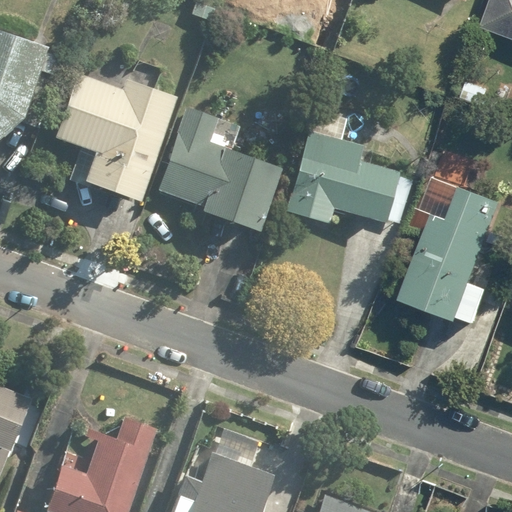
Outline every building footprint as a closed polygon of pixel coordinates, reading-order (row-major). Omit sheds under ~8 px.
[(511,0),(495,0),(487,25),(511,34),(511,0)] [(49,43),(0,28),(0,139),(25,118),(49,43)] [(145,196),(178,92),(119,74),(115,84),(69,69),(49,134),(100,151),(91,179),(145,196)] [(490,84),(460,77),(455,97),(485,104),(490,84)] [(344,110),(314,103),(287,205),(331,216),(335,202),(394,217),(406,169),(362,158),(365,143),(338,136),(344,110)] [(243,123),(187,106),(160,191),(266,225),(284,166),(234,150),(243,123)] [(439,213),(409,295),(479,321),(490,290),(477,285),(508,202),(461,185),(450,217),(439,213)] [(0,477),(35,396),(0,380),(0,477)] [(130,511),(156,425),(126,416),(116,439),(102,433),(85,472),(68,465),(51,507),(62,511),(21,511),(18,510),(17,511),(130,511)] [(261,511),(275,472),(211,452),(203,478),(191,475),(179,511),(261,511)] [(382,511),(326,494),(320,511),(382,511)]
